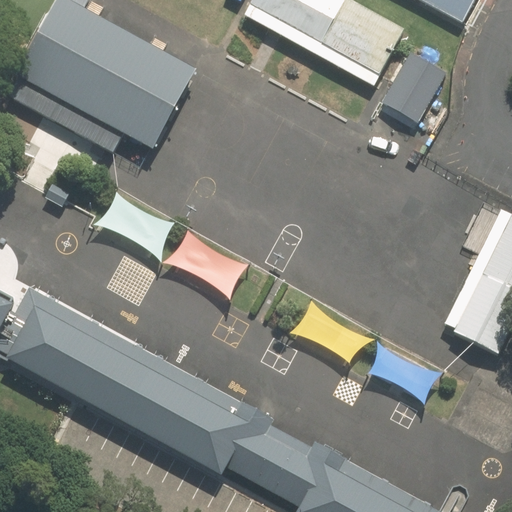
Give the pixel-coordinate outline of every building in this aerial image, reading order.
[(65,0),(65,1),(23,76),(127,133),(158,150),(202,70),(74,0),(65,0)] [(134,0),(222,46),(246,0),(134,0)] [(408,27),(355,0),(257,0),(248,17),(378,84),(408,27)] [(433,0),(462,19),(475,0),(433,0)] [(500,220),(481,211),(464,246),(482,255),(449,327),(481,342),(505,353),(511,339),(511,211),(505,209),(500,220)] [(0,351),(5,354),(0,362),(0,364),(76,405),(220,481),(227,468),(301,507),(298,511),(445,511),(313,442),(304,459),(264,438),(273,422),(25,291),(18,304),(0,294),(0,351)]
